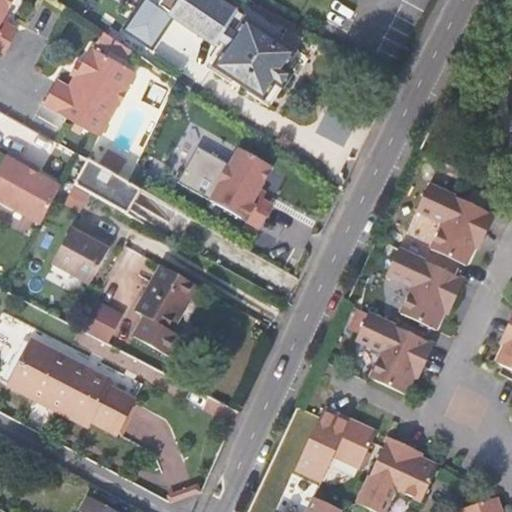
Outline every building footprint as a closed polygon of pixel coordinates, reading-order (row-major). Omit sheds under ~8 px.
[(0,0),(0,49),(4,51),(8,44),(16,32),(17,29),(8,24),(1,20),(5,14),(13,0),(0,0)] [(155,2),(152,0),(140,0),(132,14),(121,30),(150,49),(174,14),(155,2)] [(261,92),(281,62),(293,45),(224,0),(156,0),(155,2),(221,47),(213,61),(247,83),(261,92)] [(11,17),(5,14),(1,20),(8,24),(11,17)] [(114,40),(103,32),(97,41),(109,49),(114,40)] [(127,60),(132,52),(114,40),(109,49),(127,60)] [(69,82),(113,108),(114,107),(117,108),(128,88),(125,87),(133,73),(89,48),(81,62),(73,75),(69,82)] [(68,72),(73,75),(81,62),(77,59),(68,72)] [(291,68),(281,62),(261,92),(247,83),(243,89),(267,104),(291,68)] [(97,135),(113,108),(69,82),(66,87),(56,81),(43,105),(97,135)] [(225,169),(221,176),(254,196),(270,168),(239,151),(227,170),(225,169)] [(0,203),(41,225),(59,189),(4,159),(0,166),(0,203)] [(133,203),(140,191),(128,184),(87,161),(73,187),(123,214),(130,201),(133,203)] [(257,230),(271,207),(254,196),(221,176),(216,184),(220,186),(210,203),(257,230)] [(442,222),(429,248),(460,263),(465,265),(473,246),(481,230),(489,214),(484,211),(428,184),(415,209),(442,222)] [(86,287),(107,247),(93,239),(90,244),(67,232),(48,267),(86,287)] [(411,289),(399,314),(430,328),(435,330),(443,311),(448,301),(459,277),(454,275),(397,249),(385,275),(411,289)] [(173,335),(198,289),(162,269),(136,315),(173,335)] [(82,326),(111,341),(126,312),(97,297),(82,326)] [(381,352),(369,378),(405,394),(416,370),(429,342),(366,313),(354,340),(381,352)] [(511,325),(508,334),(504,342),(496,361),(500,364),(511,370),(511,325)] [(109,385),(33,344),(10,387),(86,428),(89,423),(115,437),(133,404),(107,390),(109,385)] [(319,417),(295,469),(320,481),(332,457),(358,469),(371,441),(375,433),(355,423),(354,427),(322,412),(319,417)] [(383,447),(356,504),(374,511),(383,511),(394,490),(421,502),(435,470),(437,466),(419,457),(385,442),(383,447)] [(274,511),(338,511),(340,509),(313,497),(305,511),(276,511),(275,511),(274,511)] [(500,511),(498,505),(495,498),(474,505),(472,505),(460,510),(460,511),(500,511)] [(77,511),(110,511),(84,499),(77,511)]
